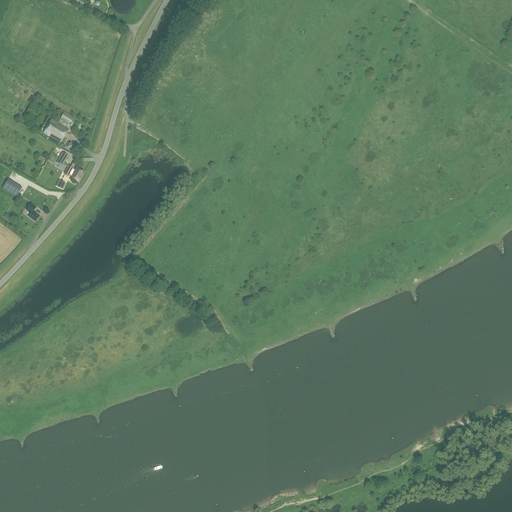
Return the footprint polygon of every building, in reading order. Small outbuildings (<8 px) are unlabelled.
[(74,117),(64,112),(60,119),(70,124),(74,117)] [(68,129),(57,123),(51,120),(44,133),(49,136),(50,135),(61,142),(68,129)] [(75,146),(67,141),(63,148),(72,153),(75,146)] [(62,152),(56,162),(63,166),(68,156),(62,152)] [(76,167),(74,170),(73,169),(73,168),(68,166),(64,174),(69,176),(69,175),(71,176),(71,177),(79,182),(84,172),(76,167)] [(16,198),(23,188),(9,179),(3,189),(16,198)] [(26,210),(31,214),(29,217),(35,221),(39,216),(33,211),(36,207),(31,203),(26,210)]
